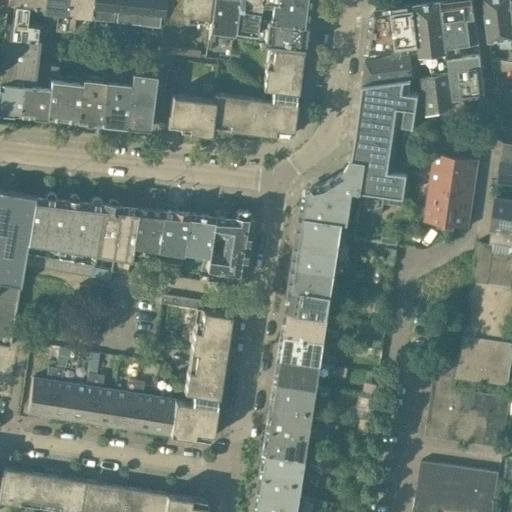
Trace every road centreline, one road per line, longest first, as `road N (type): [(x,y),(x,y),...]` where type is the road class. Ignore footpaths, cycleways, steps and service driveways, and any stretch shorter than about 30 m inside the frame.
road 1 (residential): [(380,511),(411,268),(474,235),(482,219),(490,90),(479,0)]
road 2 (residential): [(234,474),(278,179)]
road 3 (residential): [(278,179),(0,150)]
road 4 (residential): [(0,438),(234,474)]
road 5 (residential): [(278,179),(330,138),(345,0)]
